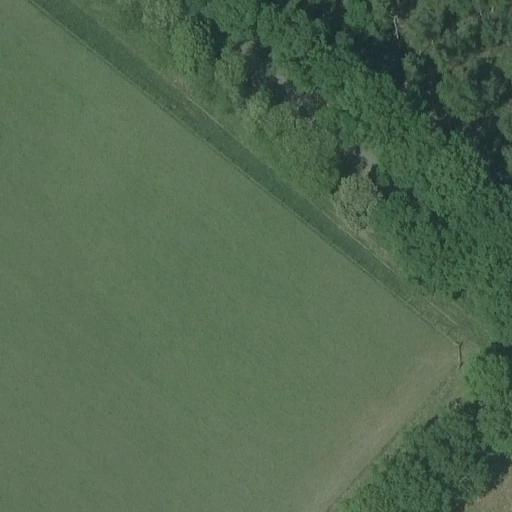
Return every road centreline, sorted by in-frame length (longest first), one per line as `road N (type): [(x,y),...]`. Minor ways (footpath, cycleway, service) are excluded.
road 1 (unclassified): [(205,0),(511,292)]
road 2 (track): [(511,215),(262,0)]
